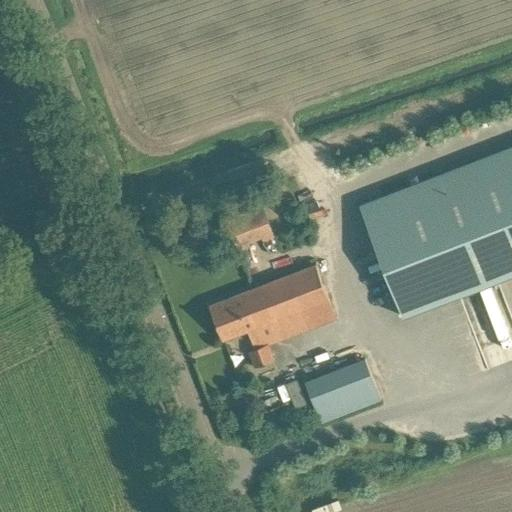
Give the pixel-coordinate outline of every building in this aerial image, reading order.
[(403,316),(458,294),(498,279),(511,273),(511,166),(443,193),(436,174),(360,204),(403,316)] [(227,218),(239,249),(250,244),(248,238),(261,234),(263,239),(274,235),(263,205),(227,218)] [(263,261),(252,266),(257,277),(268,272),(263,261)] [(317,263),(229,297),(210,305),(224,339),(248,329),(256,348),(250,351),(256,367),(275,360),(269,344),(338,317),(317,263)] [(306,381),(322,422),(382,399),(366,358),(306,381)]
